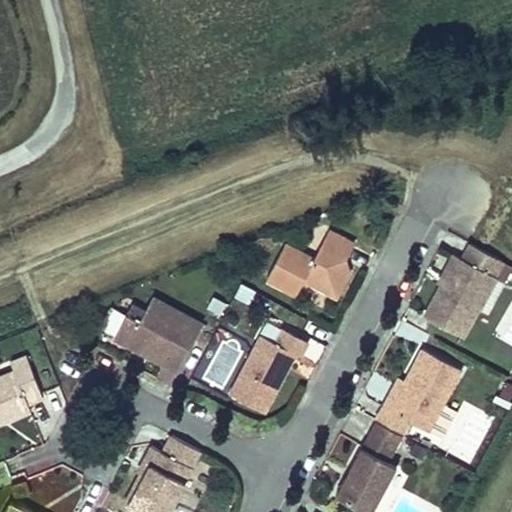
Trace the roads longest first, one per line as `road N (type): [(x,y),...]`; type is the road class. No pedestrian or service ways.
road 1 (residential): [(453,190),(290,478)]
road 2 (residential): [(67,445),(89,405),(114,389),(152,395),(290,478)]
